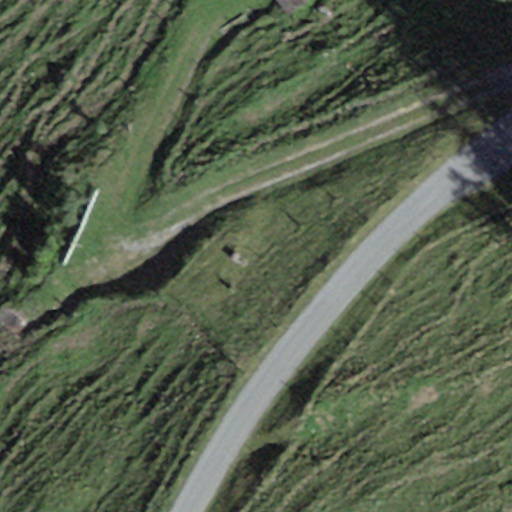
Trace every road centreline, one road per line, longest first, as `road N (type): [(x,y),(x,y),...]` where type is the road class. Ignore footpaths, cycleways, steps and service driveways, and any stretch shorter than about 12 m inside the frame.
road 1 (track): [(511,81),(239,166),(168,223),(122,245),(95,229),(189,50),(225,0)]
road 2 (track): [(180,511),(275,358),(511,121)]
